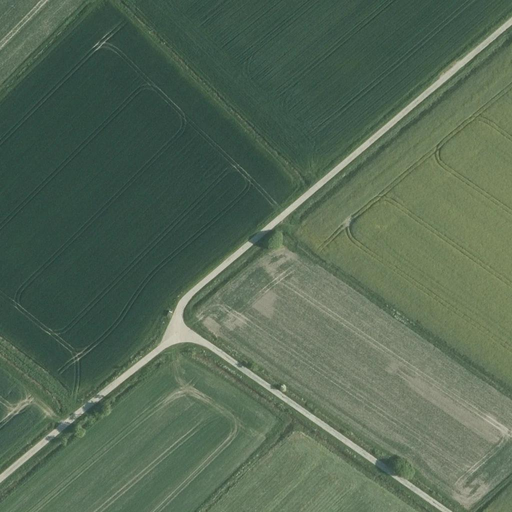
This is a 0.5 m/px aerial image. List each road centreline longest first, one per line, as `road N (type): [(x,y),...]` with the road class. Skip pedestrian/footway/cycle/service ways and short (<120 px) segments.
road 1 (unclassified): [(511,26),(186,302),(182,330)]
road 2 (unclassified): [(442,511),(182,330)]
road 3 (unclassified): [(182,330),(0,480)]
